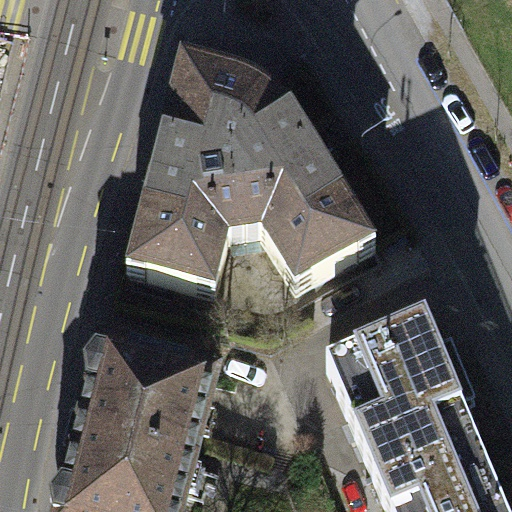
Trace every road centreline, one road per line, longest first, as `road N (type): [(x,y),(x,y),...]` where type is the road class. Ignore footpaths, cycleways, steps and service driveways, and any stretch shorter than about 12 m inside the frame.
road 1 (secondary): [(1,312),(61,259),(83,227),(148,0)]
road 2 (residential): [(344,0),(463,179),(511,285)]
